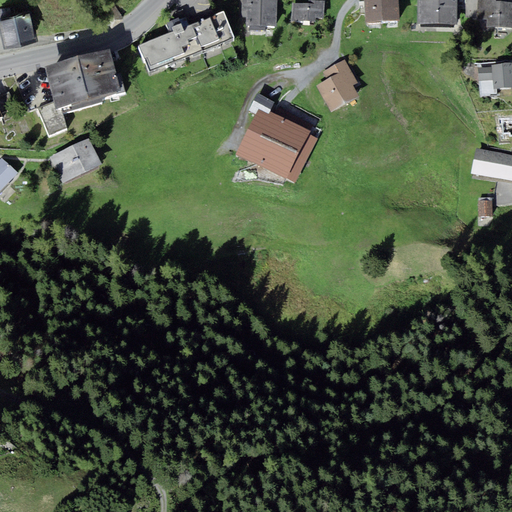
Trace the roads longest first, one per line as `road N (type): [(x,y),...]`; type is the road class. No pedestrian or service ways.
road 1 (track): [(0,392),(116,441),(163,492),(164,511)]
road 2 (residential): [(0,64),(116,35),(157,0)]
